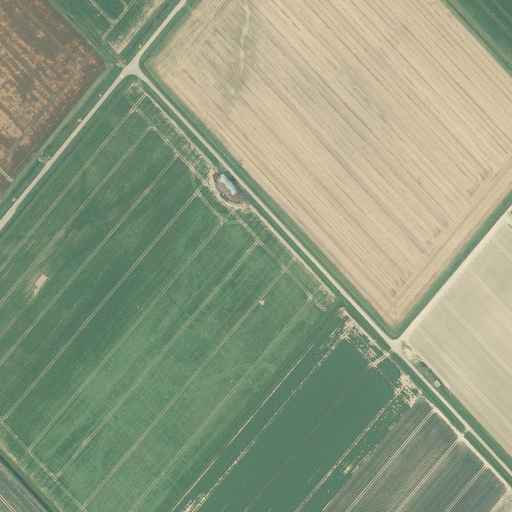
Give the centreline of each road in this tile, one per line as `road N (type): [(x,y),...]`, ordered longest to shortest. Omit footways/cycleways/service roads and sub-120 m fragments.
road 1 (unclassified): [(511,475),(131,67)]
road 2 (unclassified): [(0,228),(131,67)]
road 3 (track): [(394,347),(511,206)]
